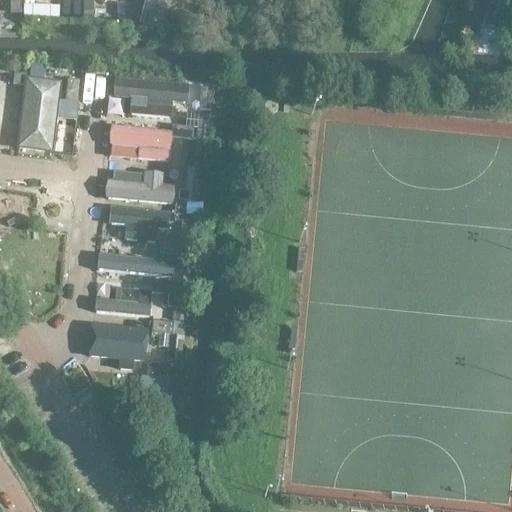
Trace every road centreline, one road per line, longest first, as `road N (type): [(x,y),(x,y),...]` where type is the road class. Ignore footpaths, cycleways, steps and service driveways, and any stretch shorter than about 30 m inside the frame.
road 1 (residential): [(32,347),(72,326),(89,174)]
road 2 (unclassified): [(135,511),(32,347)]
